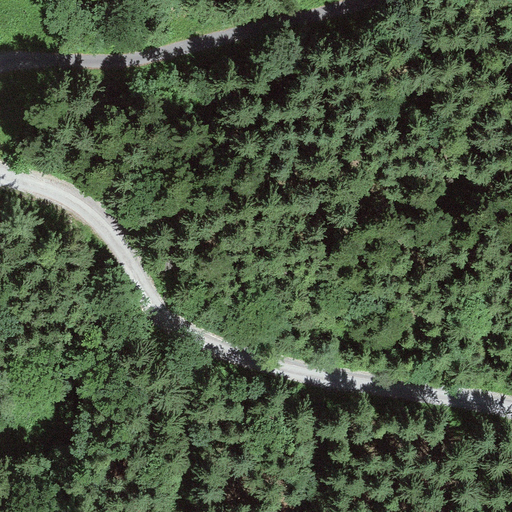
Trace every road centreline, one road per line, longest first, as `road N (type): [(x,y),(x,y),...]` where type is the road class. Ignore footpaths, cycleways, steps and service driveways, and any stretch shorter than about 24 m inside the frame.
road 1 (track): [(511,415),(238,355),(162,308),(71,199),(0,174)]
road 2 (track): [(0,68),(154,57),(372,0)]
